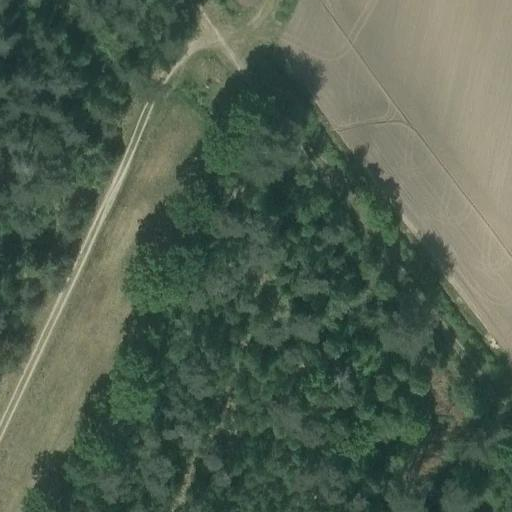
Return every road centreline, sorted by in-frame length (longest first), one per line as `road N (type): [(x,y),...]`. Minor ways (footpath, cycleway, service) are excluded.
road 1 (track): [(511,431),(188,0)]
road 2 (track): [(200,16),(0,425)]
